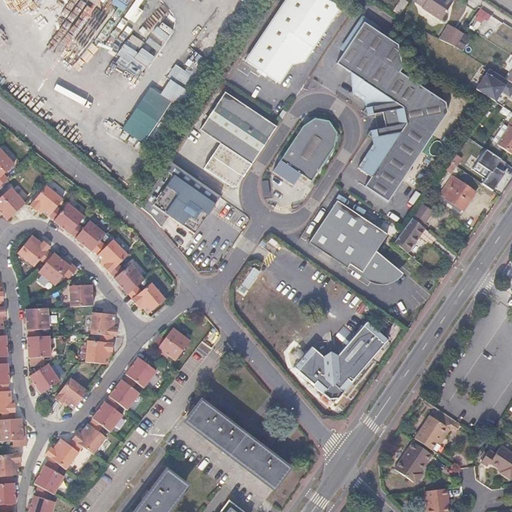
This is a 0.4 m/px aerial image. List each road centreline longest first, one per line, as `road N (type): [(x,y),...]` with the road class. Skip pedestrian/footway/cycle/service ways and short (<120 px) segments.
road 1 (primary): [(345,464),(511,219)]
road 2 (residential): [(0,110),(137,224),(196,287)]
road 3 (residential): [(231,324),(90,511)]
road 4 (residential): [(8,234),(23,226),(45,233),(85,265),(141,338)]
road 5 (residential): [(231,324),(345,464)]
road 6 (residential): [(43,428),(18,394),(0,257)]
road 7 (residential): [(141,338),(74,418),(43,428)]
